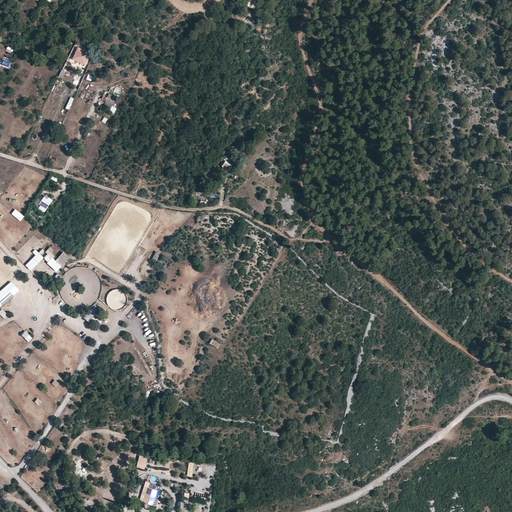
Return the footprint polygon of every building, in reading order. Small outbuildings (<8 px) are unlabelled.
[(78,50),(77,52),(74,59),(77,60),(81,62),(83,63),(85,64),(89,56),(86,54),(87,52),(82,50),(81,52),(78,50)] [(80,87),(85,76),(77,73),(72,84),(80,87)] [(83,85),(77,98),(82,100),(87,87),(83,86),(83,85)] [(111,94),(110,93),(107,99),(106,102),(113,105),(114,102),(117,96),(111,94)] [(69,110),(74,98),(71,97),(66,108),(69,110)] [(114,125),(115,119),(103,116),(102,122),(114,125)] [(231,166),(227,164),(228,162),(226,160),(222,166),(228,170),(229,168),(231,166)] [(38,207),(45,212),(52,201),(45,197),(42,200),(38,206),(38,207)] [(16,209),(12,214),(21,221),(24,217),(16,209)] [(26,265),(31,270),(44,257),(41,254),(39,252),(36,249),(33,252),(36,255),(26,265)] [(49,254),(52,258),(53,257),(53,258),(55,256),(48,250),(46,252),(49,254)] [(48,263),(57,271),(62,266),(53,258),(53,257),(52,258),(49,254),(45,258),(48,262),(48,263)] [(12,281),(0,291),(0,305),(1,307),(20,290),(12,281)] [(85,318),(88,321),(94,316),(97,319),(101,323),(105,319),(94,308),(85,318)] [(0,310),(0,314),(5,319),(9,315),(2,309),(0,310)] [(26,331),(21,335),(28,343),(33,338),(26,331)] [(55,379),(51,384),(57,388),(60,384),(55,379)] [(137,466),(145,468),(148,456),(140,454),(137,466)] [(81,462),(77,464),(82,475),(86,473),(81,462)] [(146,494),(155,497),(158,489),(145,485),(142,493),(146,494)] [(155,497),(146,494),(143,501),(146,502),(151,504),(153,504),(155,497)]
